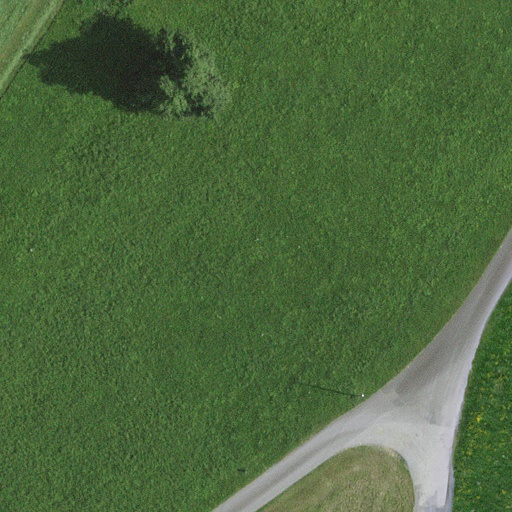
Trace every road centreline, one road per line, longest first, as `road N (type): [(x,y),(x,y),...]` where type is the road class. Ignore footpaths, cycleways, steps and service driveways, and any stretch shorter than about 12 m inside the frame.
road 1 (track): [(229,511),(446,363)]
road 2 (track): [(430,511),(446,363)]
road 3 (track): [(446,363),(511,254)]
